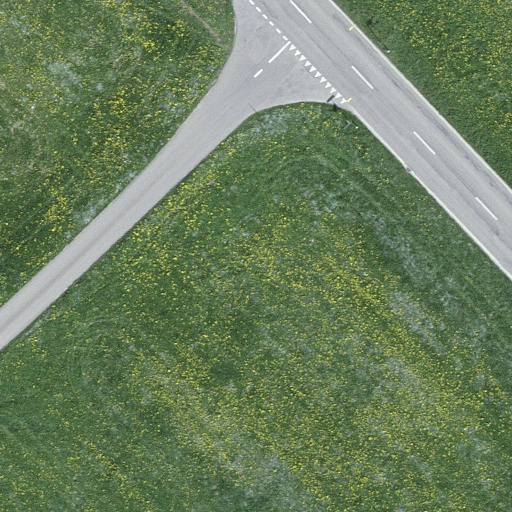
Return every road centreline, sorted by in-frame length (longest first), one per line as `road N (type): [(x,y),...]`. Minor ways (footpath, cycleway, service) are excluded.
road 1 (track): [(310,22),(0,330)]
road 2 (secondary): [(511,236),(289,0)]
